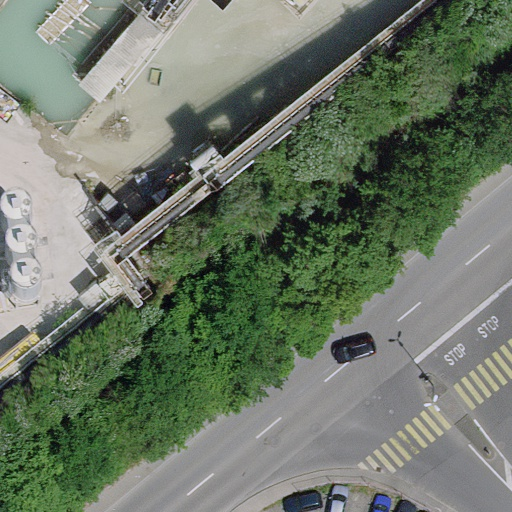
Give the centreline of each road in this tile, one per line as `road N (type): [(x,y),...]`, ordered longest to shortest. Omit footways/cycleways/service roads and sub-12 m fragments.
road 1 (tertiary): [(389,329),(169,511)]
road 2 (residential): [(389,329),(511,471)]
road 3 (tertiary): [(511,228),(389,329)]
